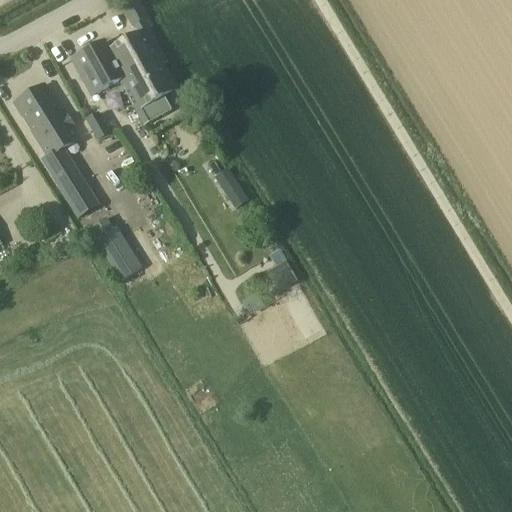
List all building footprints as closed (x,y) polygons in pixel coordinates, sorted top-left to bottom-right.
[(133,29),(135,28),(149,20),(142,6),(140,2),(124,11),(133,29)] [(177,92),(144,33),(137,37),(110,52),(105,44),(60,68),(80,104),(124,80),(148,125),(171,112),(164,99),(177,92)] [(44,86),(14,105),(49,160),(43,164),(79,221),(99,208),(62,151),(79,141),(44,86)] [(111,136),(99,115),(87,122),(99,143),(111,136)] [(228,172),(216,180),(236,210),(248,202),(228,172)] [(107,217),(86,230),(118,282),(139,269),(107,217)] [(289,269),(271,279),(278,291),(295,281),(289,269)]
